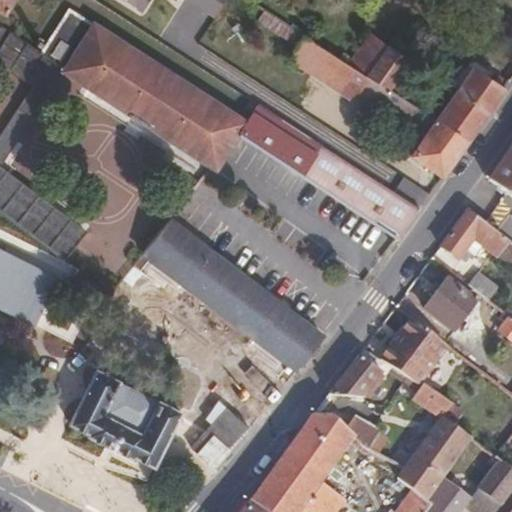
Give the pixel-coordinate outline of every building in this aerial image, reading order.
[(223,0),(185,0),(212,17),(223,0)] [(212,171),(236,135),(245,122),(73,6),(42,55),(25,83),(0,127),(0,211),(15,222),(64,259),(84,232),(0,167),(56,69),(206,167),(212,171)] [(284,21),(265,9),(261,15),(279,28),(284,21)] [(442,175),(465,142),(436,122),(389,91),(369,77),(351,65),(284,21),(279,28),(277,31),(299,46),(292,59),(354,100),(358,92),(416,130),(424,136),(412,155),(442,175)] [(0,68),(25,83),(42,55),(0,29),(0,68)] [(388,49),(370,36),(351,65),(369,77),(388,49)] [(369,77),(389,91),(395,83),(408,62),(388,49),(369,77)] [(436,122),(465,142),(508,82),(492,72),(489,77),(472,67),(441,114),(436,122)] [(441,114),(395,83),(389,91),(436,122),(441,114)] [(236,135),(301,177),(320,146),(257,104),(245,122),(236,135)] [(424,136),(416,130),(403,150),(412,155),(424,136)] [(511,143),(487,178),(511,197),(511,143)] [(320,146),(301,177),(397,237),(416,209),(320,146)] [(505,239),(465,209),(438,245),(457,259),(459,256),(464,260),(468,256),(472,259),(480,249),(492,258),(494,255),(505,239)] [(321,337),(166,219),(140,253),(296,370),(321,337)] [(511,244),(505,239),(494,255),(511,268),(511,244)] [(55,279),(0,251),(0,309),(32,325),(55,279)] [(506,293),(477,271),(468,283),(497,305),(506,293)] [(474,300),(445,278),(424,306),(452,329),(474,300)] [(511,316),(503,310),(498,318),(504,322),(499,329),(511,339),(511,316)] [(446,345),(411,318),(379,359),(388,365),(405,377),(417,384),(446,345)] [(379,359),(362,349),(357,355),(383,372),(388,365),(379,359)] [(383,372),(357,355),(327,393),(365,396),(367,391),(373,394),(385,377),(381,374),(383,372)] [(183,411),(95,369),(71,419),(67,426),(154,470),(183,411)] [(414,397),(440,417),(444,420),(454,406),(424,384),(422,387),(414,397)] [(244,428),(216,401),(201,418),(206,423),(202,429),(207,434),(191,452),(207,468),(244,428)] [(244,511),(300,511),(324,476),(336,484),(342,475),(331,467),(350,438),(353,434),(346,428),(327,413),(313,414),(255,499),(244,511)] [(357,415),(346,428),(353,434),(350,438),(366,449),(379,429),(357,415)] [(430,502),(447,479),(475,442),(444,420),(440,417),(422,443),(401,471),(395,479),(412,490),(430,502)] [(422,443),(383,423),(379,429),(366,449),(401,471),(422,443)] [(475,499),(447,479),(430,502),(424,511),(461,511),(463,510),(465,511),(492,511),(511,486),(511,468),(498,459),(481,482),(485,485),(475,499)] [(396,511),(424,511),(430,502),(412,490),(396,511)]
